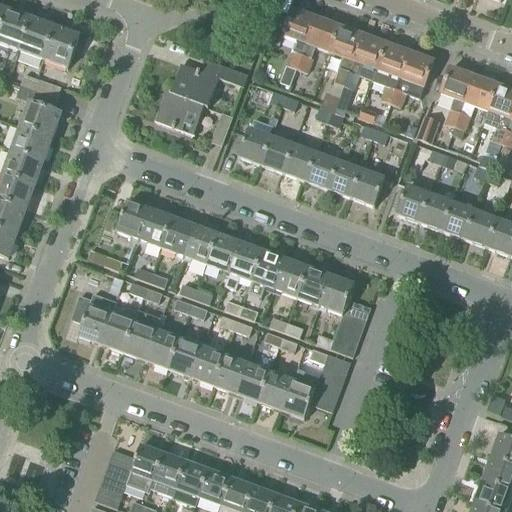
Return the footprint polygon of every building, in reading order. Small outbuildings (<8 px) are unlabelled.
[(0,48),(19,55),(31,22),(9,14),(7,13),(0,32),(0,48)] [(287,71),(298,75),(317,23),(292,14),(289,23),(277,19),(267,46),(279,50),(282,40),(297,45),(287,71)] [(19,55),(42,64),(54,31),(53,30),(53,31),(31,22),(19,55)] [(315,51),(331,57),(340,32),(317,23),(298,75),(307,78),(312,63),(310,63),(315,51)] [(54,31),(42,64),(65,72),(67,73),(79,40),(77,39),(62,34),(56,32),(56,31),(54,31)] [(343,62),(339,73),(349,77),(353,66),(363,40),(340,32),(331,57),(343,62)] [(349,77),(344,91),(354,95),(359,82),(373,87),(373,86),(386,49),(363,40),(353,66),(349,77)] [(254,55),(239,49),(235,60),(250,65),(254,55)] [(381,105),(390,108),(394,97),(409,57),(386,49),(373,86),(386,91),(381,105)] [(394,97),(390,108),(400,112),(405,98),(419,103),(433,66),(409,57),(394,97)] [(181,69),(170,97),(208,111),(218,83),(243,93),(248,80),(216,68),(216,69),(213,79),(212,78),(211,80),(200,76),(197,75),(181,69)] [(445,129),(455,133),(474,81),(465,78),(464,73),(457,70),(453,74),(450,72),(440,98),(454,103),(445,129)] [(344,91),(349,77),(339,73),(330,97),(341,101),(342,97),(344,91)] [(20,91),(33,96),(38,84),(24,79),(20,91)] [(473,110),(488,115),(497,90),(474,81),(455,133),(464,136),(470,122),(469,121),(473,110)] [(38,84),(33,96),(56,104),(61,92),(38,84)] [(491,146),(502,150),(511,122),(511,95),(497,90),(488,115),(483,127),(497,132),(491,146)] [(19,132),(52,144),(61,118),(52,115),(56,104),(33,96),(20,91),(16,102),(28,106),(19,132)] [(208,111),(170,97),(170,98),(166,97),(155,127),(171,132),(171,133),(174,134),(193,140),(204,112),(207,113),(208,111)] [(270,107),(282,112),(286,101),(274,97),(270,107)] [(286,101),(282,112),(294,116),(298,106),(286,101)] [(315,124),(327,128),(331,118),(319,113),(315,124)] [(358,122),(373,127),(376,118),(362,113),(358,122)] [(221,151),(232,122),(221,118),(210,147),(211,147),(211,146),(221,150),(221,151)] [(331,118),(327,128),(323,139),(335,144),(343,122),(331,118)] [(425,121),(417,142),(417,143),(430,148),(438,126),(425,121)] [(511,150),(511,122),(502,150),(511,153),(511,150)] [(360,140),(372,145),(376,134),(364,130),(360,140)] [(19,132),(10,156),(43,167),(52,144),(19,132)] [(238,161),(261,170),(271,142),(248,133),(238,161)] [(376,134),(372,145),(384,149),(388,139),(376,134)] [(261,170),(283,178),(293,150),(271,142),(261,170)] [(283,178),(306,186),(316,158),(293,150),(283,178)] [(428,165),(440,170),(444,159),(432,155),(428,165)] [(10,156),(2,180),(34,191),(43,167),(10,156)] [(306,186),(328,195),(339,166),(316,158),(306,186)] [(444,159),(440,170),(452,174),(456,164),(444,159)] [(481,164),(478,171),(491,176),(496,164),(486,161),(484,165),(481,164)] [(328,195),(351,203),(361,175),(339,166),(328,195)] [(473,182),(485,186),(489,176),(477,172),(473,182)] [(361,175),(351,203),(374,211),(384,183),(361,175)] [(489,176),(485,186),(497,191),(501,180),(489,176)] [(2,180),(0,183),(0,206),(26,215),(34,191),(2,180)] [(396,219),(418,227),(429,199),(406,191),(396,219)] [(418,227),(441,236),(452,207),(429,199),(418,227)] [(452,207),(441,236),(463,244),(473,215),(461,211),(463,207),(453,203),(452,207)] [(117,236),(140,245),(151,215),(128,206),(127,205),(116,236),(117,237),(117,236)] [(0,206),(0,233),(17,239),(26,215),(0,206)] [(140,245),(162,253),(173,223),(151,215),(140,245)] [(463,244),(487,252),(497,224),(473,215),(463,244)] [(162,253),(185,262),(196,231),(173,223),(162,253)] [(487,252),(509,261),(511,253),(511,229),(497,224),(487,252)] [(185,262),(208,270),(219,240),(196,231),(185,262)] [(17,239),(0,233),(0,260),(8,263),(17,239)] [(224,290),(227,291),(242,248),(219,240),(208,270),(229,278),(224,290)] [(239,282),(253,286),(264,256),(242,248),(227,291),(235,294),(239,282)] [(253,286),(275,295),(286,265),(264,256),(253,286)] [(103,271),(118,276),(122,267),(107,261),(103,271)] [(275,295),(298,303),(309,273),(286,265),(275,295)] [(134,282),(149,287),(152,278),(137,273),(134,282)] [(298,303),(320,311),(331,281),(309,273),(298,303)] [(152,278),(149,287),(164,293),(167,284),(152,278)] [(331,281),(320,311),(341,319),(342,320),(343,317),(348,304),(354,289),(352,288),(352,289),(331,281)] [(128,297),(143,303),(147,293),(132,288),(128,297)] [(179,298),(194,304),(197,294),(182,289),(179,298)] [(147,293),(143,303),(158,308),(162,299),(147,293)] [(197,294),(194,304),(209,309),(212,300),(197,294)] [(79,341),(101,349),(115,311),(116,307),(93,299),(91,305),(79,301),(71,324),(82,328),(77,341),(78,342),(79,341)] [(173,313),(188,319),(192,310),(177,304),(173,313)] [(366,326),(370,313),(348,304),(343,317),(366,326)] [(224,315),(239,321),(242,311),(227,306),(224,315)] [(192,310),(188,319),(203,324),(207,315),(192,310)] [(101,349),(124,358),(135,327),(134,327),(137,318),(138,316),(127,312),(122,314),(115,311),(101,349)] [(242,311),(239,321),(254,326),(257,317),(242,311)] [(343,317),(342,320),(339,329),(361,337),(366,326),(343,317)] [(124,358),(147,366),(158,336),(156,335),(159,326),(137,318),(134,327),(135,327),(124,358)] [(218,330),(233,336),(237,326),(222,321),(218,330)] [(269,332),(284,337),(287,328),(272,322),(269,332)] [(237,326),(233,336),(248,341),(252,332),(237,326)] [(287,328),(284,337),(299,343),(302,333),(287,328)] [(339,329),(334,341),(357,349),(361,337),(339,329)] [(147,366),(169,375),(180,344),(158,336),(147,366)] [(264,347),(279,352),(282,343),(267,337),(264,347)] [(315,348),(330,354),(333,344),(318,339),(315,348)] [(330,354),(352,362),(357,349),(334,341),(333,344),(330,354)] [(282,343),(279,352),(294,358),(297,348),(282,343)] [(169,375),(192,383),(203,352),(180,344),(169,375)] [(192,383),(215,391),(226,361),(203,352),(192,383)] [(309,363),(324,369),(328,360),(313,354),(309,363)] [(346,381),(350,368),(328,360),(324,369),(323,372),(346,381)] [(215,391),(237,400),(248,369),(226,361),(215,391)] [(237,400),(260,408),(271,377),(248,369),(237,400)] [(323,372),(319,383),(319,384),(341,393),(346,381),(323,372)] [(292,385),(281,416),(303,424),(304,425),(310,409),(314,396),(319,384),(319,383),(296,374),(292,385)] [(260,408),(281,416),(292,385),(271,377),(260,408)] [(319,384),(314,396),(337,404),(341,393),(319,384)] [(310,409),(332,417),(337,404),(314,396),(310,409)] [(501,421),(511,425),(511,413),(505,411),(501,421)] [(498,440),(490,462),(511,470),(511,443),(511,444),(498,439),(498,440)] [(149,498),(151,494),(164,459),(140,450),(135,463),(131,476),(126,489),(149,498)] [(113,455),(108,468),(131,476),(135,463),(113,455)] [(173,502),(176,494),(187,467),(164,459),(151,494),(173,502)] [(511,470),(490,462),(482,485),(511,494),(511,470)] [(176,494),(199,502),(209,475),(187,467),(176,494)] [(108,468),(104,480),(126,489),(131,476),(108,468)] [(220,511),(221,511),(232,484),(209,475),(199,502),(221,510),(220,511)] [(104,480),(99,493),(121,501),(126,489),(104,480)] [(221,511),(247,511),(255,492),(232,484),(221,511)] [(511,494),(482,485),(473,508),(485,511),(507,511),(511,499),(511,494)] [(247,511),(272,511),(277,500),(255,492),(247,511)] [(117,511),(121,501),(99,493),(94,506),(111,511),(117,511)] [(285,503),(277,500),(272,511),(298,511),(299,508),(297,507),(298,505),(296,502),(288,499),(286,500),(285,503)]
